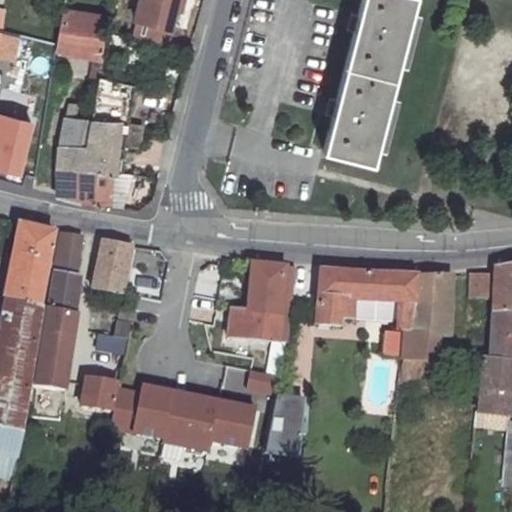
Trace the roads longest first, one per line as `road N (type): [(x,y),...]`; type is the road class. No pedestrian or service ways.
road 1 (unclassified): [(182,234),(511,244)]
road 2 (residential): [(230,0),(184,174),(182,234)]
road 3 (unknown): [(298,0),(256,157),(193,142)]
road 4 (residential): [(236,387),(162,367),(182,234)]
road 5 (unclassified): [(0,197),(182,234)]
